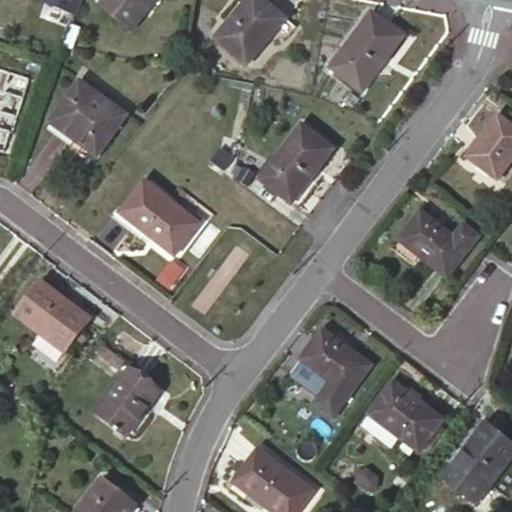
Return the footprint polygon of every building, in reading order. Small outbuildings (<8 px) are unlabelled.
[(78,0),(51,0),(75,11),(78,0)] [(151,0),(103,0),(101,4),(130,27),(151,0)] [(242,61),(282,17),(262,0),(244,0),(213,35),(242,61)] [(402,33),(371,10),(329,64),(360,89),(402,33)] [(79,81),(51,119),(96,153),(124,115),(79,81)] [(511,123),(498,112),(467,153),(496,176),(511,155),(511,123)] [(300,123),(258,176),(290,201),(332,150),(300,123)] [(234,174),(244,181),(251,172),(241,164),(234,174)] [(144,180),(120,211),(173,252),(197,221),(144,180)] [(467,246),(452,233),(420,209),(397,237),(445,274),(467,246)] [(462,220),(452,233),(467,246),(477,232),(462,220)] [(92,314),(41,277),(18,310),(68,347),(92,314)] [(371,364),(325,328),(302,356),(330,378),(313,399),(331,413),(348,391),(371,364)] [(128,353),(104,334),(93,347),(117,364),(128,353)] [(160,389),(134,368),(100,409),(126,430),(160,389)] [(443,417),(396,381),(370,413),(418,450),(443,417)] [(511,450),(511,441),(487,422),(445,477),(475,500),(511,450)] [(292,511),(310,490),(257,446),(231,478),(272,511),(292,511)] [(124,511),(133,501),(103,476),(73,511),(124,511)]
